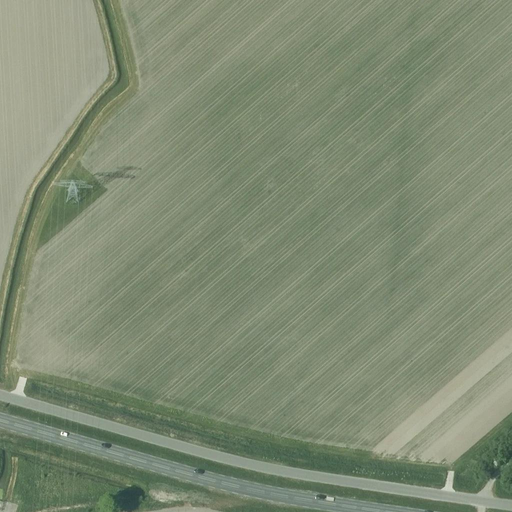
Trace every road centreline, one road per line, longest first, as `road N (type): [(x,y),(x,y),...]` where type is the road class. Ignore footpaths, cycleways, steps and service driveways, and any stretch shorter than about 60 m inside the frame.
road 1 (unclassified): [(0,395),(288,472),(511,505)]
road 2 (primary): [(383,511),(249,489),(0,420)]
